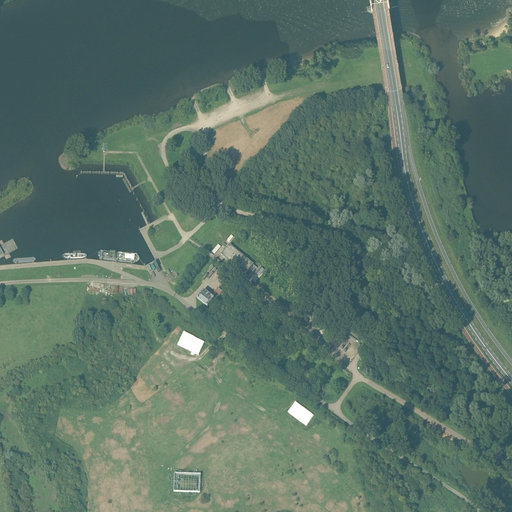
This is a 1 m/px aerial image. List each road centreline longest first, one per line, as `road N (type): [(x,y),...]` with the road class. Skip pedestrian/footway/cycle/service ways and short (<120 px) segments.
road 1 (secondary): [(511,380),(451,294),(419,224),(378,0)]
road 2 (unclassified): [(479,511),(333,409),(357,375),(511,462)]
road 3 (track): [(373,325),(363,252),(219,204)]
